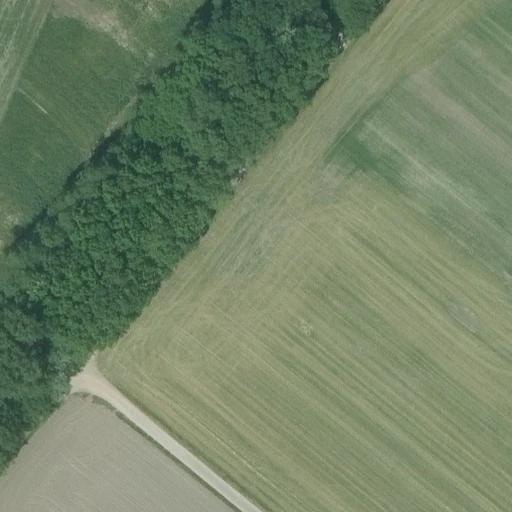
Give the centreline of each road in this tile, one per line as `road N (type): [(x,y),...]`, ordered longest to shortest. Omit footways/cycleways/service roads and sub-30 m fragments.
road 1 (track): [(72,370),(376,0)]
road 2 (track): [(246,511),(72,370),(0,459)]
